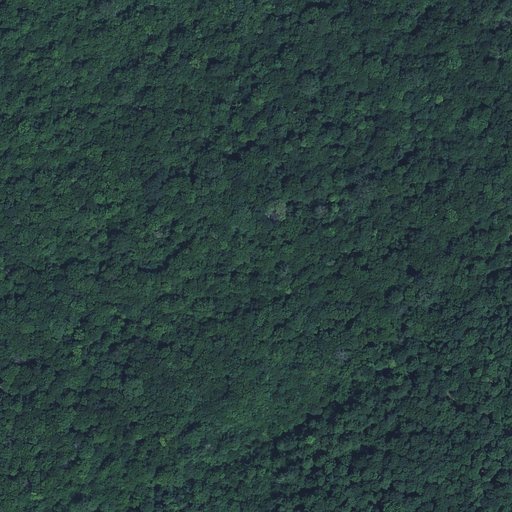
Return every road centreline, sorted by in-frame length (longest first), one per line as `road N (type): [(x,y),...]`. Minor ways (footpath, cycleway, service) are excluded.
road 1 (track): [(139,511),(374,356)]
road 2 (track): [(374,356),(511,275)]
